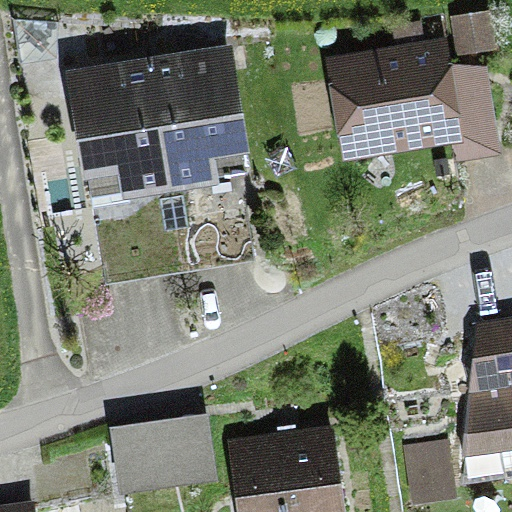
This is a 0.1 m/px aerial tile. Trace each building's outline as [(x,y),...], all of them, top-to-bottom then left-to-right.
[(61,25),(25,26),(28,59),(61,50),(61,25)] [(437,51),(338,68),(351,147),(450,130),(455,156),(495,150),(484,83),(444,89),(437,51)] [(151,70),(168,178),(241,167),(223,58),(151,70)] [(168,178),(151,70),(78,81),(91,164),(85,165),(92,207),(130,200),(127,185),(168,178)] [(505,479),(511,478),(511,320),(476,326),(462,450),(500,444),(505,479)] [(123,483),(205,472),(198,422),(116,433),(123,483)] [(231,443),(240,511),(342,511),(331,429),(231,443)] [(415,493),(450,488),(444,451),(410,456),(415,493)]
